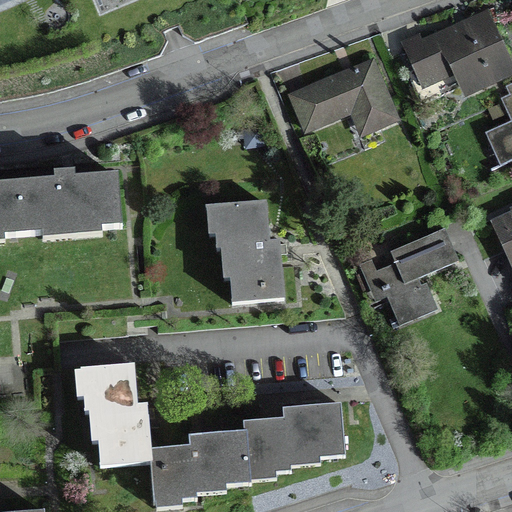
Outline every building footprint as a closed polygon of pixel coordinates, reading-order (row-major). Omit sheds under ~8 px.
[(95,0),(102,14),(135,0),(95,0)] [(511,74),(487,18),(421,47),(418,41),(402,48),(416,78),(431,71),(429,67),(442,61),(466,95),(511,74)] [(395,123),(371,65),(304,93),(306,100),(293,106),(304,134),(362,110),(371,133),(395,123)] [(511,129),(494,137),(507,165),(511,162),(511,86),(504,90),(511,107),(511,129)] [(0,240),(120,231),(116,179),(73,183),(73,176),(63,177),(53,178),(53,184),(17,187),(0,188),(0,240)] [(231,307),(282,303),(278,246),(268,247),(264,206),(211,211),(214,254),(226,253),(231,307)] [(492,225),(490,226),(511,272),(511,217),(492,227),(492,225)] [(425,287),(420,289),(417,282),(457,265),(443,232),(389,255),(394,267),(375,275),(382,291),(381,291),(382,295),(383,294),(394,320),(413,312),(417,321),(436,313),(425,287)] [(249,488),(248,478),(289,476),(288,464),(343,460),(339,408),(289,413),(282,413),(282,423),(242,426),(243,436),(199,440),(187,441),(188,451),(149,454),(146,416),(146,410),(136,410),(132,370),(80,374),(83,417),(94,416),(99,471),(149,467),(152,507),(195,504),(194,493),(249,488)]
